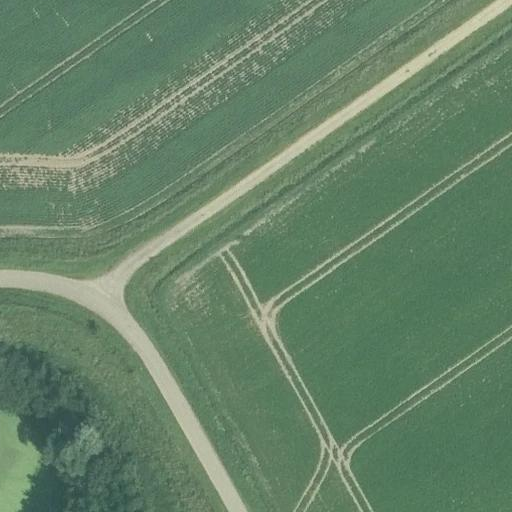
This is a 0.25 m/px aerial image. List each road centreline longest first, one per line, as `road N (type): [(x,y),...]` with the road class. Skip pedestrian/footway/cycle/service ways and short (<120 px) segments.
road 1 (unclassified): [(95,298),(507,0)]
road 2 (unclassified): [(239,511),(146,351),(95,298)]
